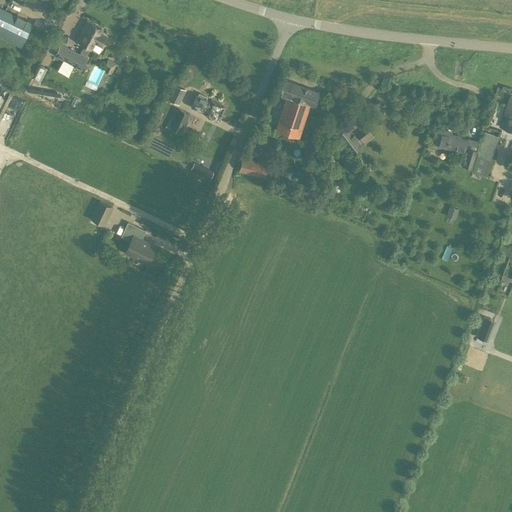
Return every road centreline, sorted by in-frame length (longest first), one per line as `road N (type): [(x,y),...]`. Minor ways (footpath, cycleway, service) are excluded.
road 1 (unclassified): [(81,511),(290,19)]
road 2 (unclassified): [(511,50),(290,19)]
